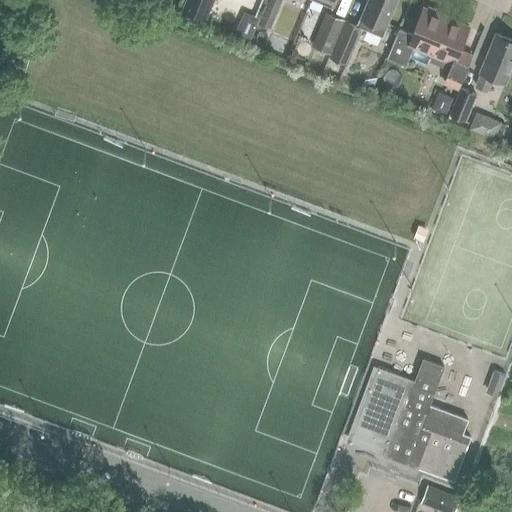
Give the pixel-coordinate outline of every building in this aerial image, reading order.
[(204,20),(212,0),(186,0),(182,11),(204,20)] [(396,0),(367,0),(357,26),(361,28),(381,36),(396,0)] [(426,9),(423,8),(412,34),(398,29),(386,59),(405,66),(413,46),(430,54),(445,17),(442,16),(443,13),(427,7),(426,9)] [(264,9),(258,23),(270,28),(276,14),(264,9)] [(249,42),(259,18),(243,12),(233,35),(249,42)] [(344,21),(328,14),(314,47),(330,54),(344,21)] [(468,26),(445,17),(430,54),(432,54),(430,61),(450,69),(444,82),(457,88),(471,54),(459,49),(468,26)] [(357,26),(344,21),(330,54),(331,54),(329,58),(346,65),(361,28),(357,26)] [(511,41),(495,34),(479,73),(480,73),(475,86),(486,91),(491,78),(504,83),(511,64),(511,41)] [(449,116),(464,122),(475,95),(460,89),(449,116)] [(494,120),(487,136),(493,138),(500,122),(494,120)] [(417,225),(412,238),(421,241),(425,228),(417,225)] [(373,366),(347,437),(363,443),(361,447),(382,454),(387,456),(454,481),(470,437),(462,433),(467,419),(429,405),(433,393),(443,367),(422,359),(414,381),(389,372),(373,366)] [(505,375),(493,371),(485,393),(496,397),(505,375)] [(444,511),(454,511),(459,498),(427,486),(420,503),(444,511)]
